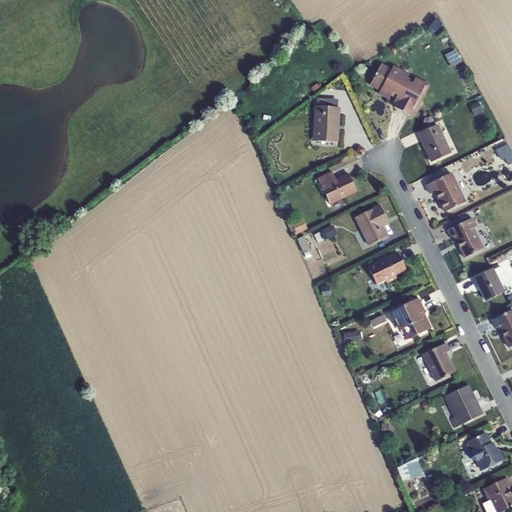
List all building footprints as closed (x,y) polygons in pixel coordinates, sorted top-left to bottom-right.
[(432,19),(428,26),(439,32),(443,25),(432,19)] [(455,49),(444,55),(451,67),(462,62),(455,49)] [(393,106),(413,117),(429,85),(415,77),(412,83),(406,80),(409,74),(393,65),(391,68),(381,63),(369,85),(379,91),(377,94),(388,100),(391,92),(397,95),(393,102),(395,103),(393,106)] [(338,99),(318,98),(318,106),(338,107),(338,99)] [(478,101),(469,106),(474,116),(483,112),(478,101)] [(312,141),(338,143),(340,107),(338,107),(318,106),(314,106),(312,141)] [(417,134),(431,162),(451,153),(438,124),(417,134)] [(502,150),(501,150),(492,154),(498,165),(507,160),(506,159),(511,155),(511,151),(509,147),(502,150)] [(317,178),(330,205),(357,192),(348,173),(336,179),(332,171),(317,178)] [(434,192),(444,212),(466,202),(452,172),(425,186),(430,194),(434,192)] [(368,246),(388,236),(383,227),(389,224),(380,204),(354,218),(368,246)] [(453,237),(464,258),(484,249),(474,227),(477,226),(472,217),(447,230),(451,238),(453,237)] [(297,223),(291,226),(295,235),(308,229),(303,219),(297,222),(297,223)] [(333,225),(323,229),(328,239),(338,234),(333,225)] [(323,232),(317,235),(320,240),(326,237),(323,232)] [(304,236),(297,239),(303,253),(310,249),(304,236)] [(367,268),(376,285),(385,280),(386,284),(397,278),(396,275),(406,270),(398,252),(367,268)] [(477,286),(485,302),(505,292),(504,290),(496,274),(493,268),(471,278),(476,287),(477,286)] [(496,274),(504,290),(511,287),(503,271),(496,274)] [(401,329),(407,340),(432,328),(423,311),(425,310),(418,297),(386,313),(391,322),(394,321),(399,331),(401,329)] [(498,327),(508,348),(511,346),(511,309),(491,320),(495,328),(498,327)] [(383,314),(369,321),(372,327),(386,320),(383,314)] [(360,330),(343,333),(344,341),(361,339),(360,330)] [(421,355),(435,382),(455,372),(446,352),(450,350),(446,343),(421,355)] [(450,419),(455,428),(483,414),(469,384),(444,397),(454,417),(450,419)] [(382,423),(381,435),(388,436),(389,424),(382,423)] [(476,462),(481,471),(505,459),(501,451),(496,449),(493,442),(491,442),(486,432),(466,442),(471,450),(467,458),(472,462),(476,462)] [(419,462),(400,469),(405,480),(412,477),(423,475),(419,462)] [(490,499),(496,511),(501,511),(511,506),(511,494),(508,487),(511,486),(507,477),(482,489),(488,500),(490,499)]
